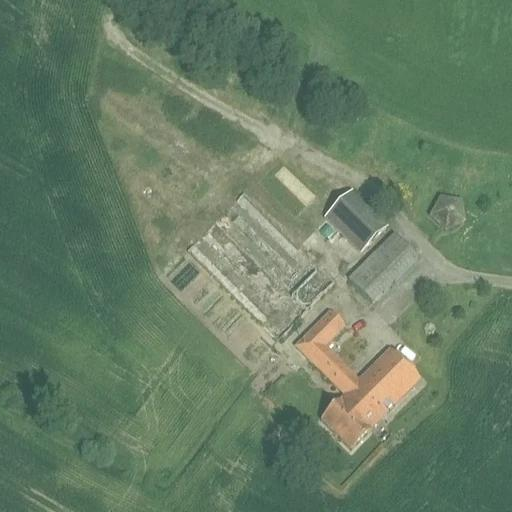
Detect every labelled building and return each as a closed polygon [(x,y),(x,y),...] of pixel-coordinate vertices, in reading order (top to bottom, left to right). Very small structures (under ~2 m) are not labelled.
[(243,195),(215,223),(186,252),(277,342),(334,284),(243,195)] [(324,220),(359,254),(384,229),(350,195),(324,220)] [(439,213),(450,233),(468,223),(456,203),(439,213)] [(370,305),(415,260),(392,236),(346,281),(370,305)] [(368,432),(418,382),(389,352),(353,388),(344,379),(348,375),(322,349),(343,328),(329,314),(294,349),(343,398),(319,422),(349,453),(369,433),(368,432)]
